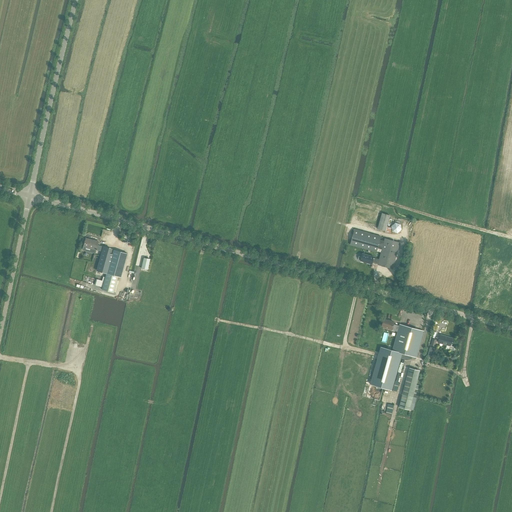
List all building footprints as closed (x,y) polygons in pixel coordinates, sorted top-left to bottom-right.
[(382,213),(378,229),(385,231),(390,215),(382,213)] [(354,229),(350,245),(376,252),(376,251),(377,248),(382,249),(381,253),(379,259),(373,258),(374,257),(362,254),(361,256),(360,256),(359,256),(358,257),(358,258),(358,259),(359,260),(360,260),(360,261),(372,264),(372,263),(378,264),(378,265),(392,269),(399,246),(400,243),(385,239),(384,241),(379,240),(380,236),(354,229)] [(86,238),(83,246),(91,249),(91,251),(95,253),(96,250),(102,251),(97,271),(107,273),(105,277),(103,277),(102,281),(104,281),(104,282),(103,284),(102,284),(101,287),(103,287),(102,289),(100,295),(112,299),(114,293),(118,276),(121,277),(128,254),(114,250),(104,247),(97,245),(98,242),(86,238)] [(144,258),(141,268),(148,270),(150,259),(144,258)] [(378,358),(370,384),(386,388),(392,390),(399,362),(401,358),(407,360),(414,358),(415,357),(416,357),(424,331),(400,324),(399,324),(399,326),(393,324),(394,322),(384,319),(381,327),(392,330),(392,329),(398,331),(392,350),(389,349),(381,347),(379,351),(378,358)] [(438,343),(451,346),(453,339),(441,335),(438,343)] [(409,368),(399,407),(409,410),(409,409),(413,410),(415,404),(416,398),(415,398),(418,386),(416,385),(419,371),(417,370),(409,368)]
